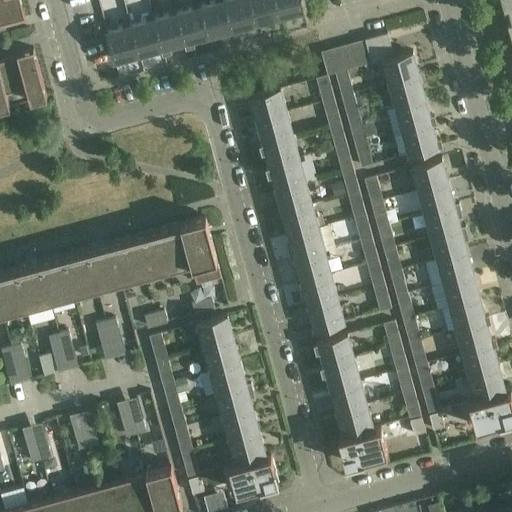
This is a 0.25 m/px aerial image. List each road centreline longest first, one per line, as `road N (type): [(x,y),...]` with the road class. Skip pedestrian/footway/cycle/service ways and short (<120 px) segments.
road 1 (residential): [(320,508),(208,107),(195,100),(94,124),(83,111),(52,0)]
road 2 (residential): [(320,508),(511,456)]
road 3 (residential): [(481,128),(446,0)]
